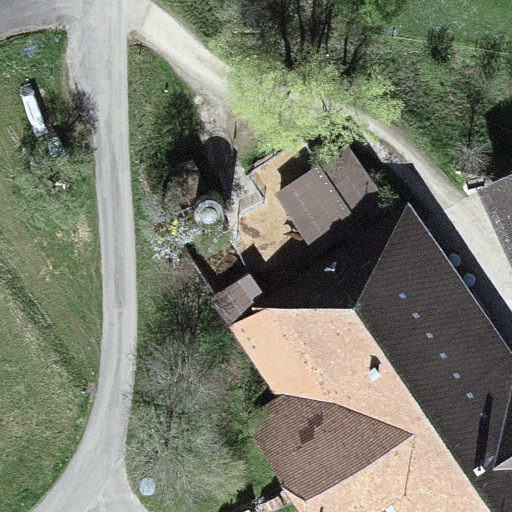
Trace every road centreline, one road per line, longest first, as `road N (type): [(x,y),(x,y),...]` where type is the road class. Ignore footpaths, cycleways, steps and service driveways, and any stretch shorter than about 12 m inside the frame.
road 1 (track): [(511,323),(441,203),(390,148),(360,128),(230,81),(113,0)]
road 2 (unclassified): [(108,0),(121,289),(116,375),(88,469),(55,511)]
